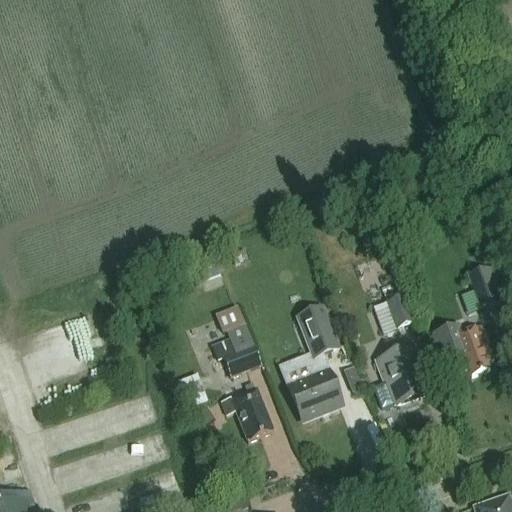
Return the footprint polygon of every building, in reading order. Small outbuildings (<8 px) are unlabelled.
[(461,104),(478,98),(475,89),(457,95),(461,104)] [(214,254),(193,262),(204,292),(225,284),(214,254)] [(481,313),(501,306),(499,300),(507,297),(497,270),(489,272),(490,273),(470,280),(481,313)] [(398,287),(382,293),(387,306),(403,301),(398,287)] [(480,314),(473,295),(460,299),(467,318),(480,314)] [(387,306),(386,307),(396,334),(414,327),(404,300),(403,301),(387,306)] [(228,343),(210,350),(215,361),(216,365),(217,366),(223,364),(230,382),(232,381),(262,369),(254,352),(237,310),(215,319),(222,338),(226,337),(228,343)] [(296,321),(314,365),(342,354),(324,310),(296,321)] [(493,364),(480,330),(462,337),(459,328),(432,338),(443,366),(452,363),(458,379),(469,375),(471,381),(489,374),(486,367),(493,364)] [(384,386),(372,390),(380,413),(395,407),(396,409),(427,397),(419,376),(422,375),(413,351),(376,365),(384,386)] [(303,426),(340,411),(327,377),(289,392),(303,426)] [(209,404),(199,379),(180,387),(191,411),(209,404)] [(256,393),(230,403),(222,406),(228,420),(235,417),(247,447),(273,437),(256,393)] [(207,411),(193,419),(201,433),(215,424),(207,411)] [(0,511),(33,511),(28,494),(0,503),(0,511)] [(511,511),(511,510),(508,499),(473,511),(472,511),(511,511)] [(241,503),(244,511),(250,510),(247,501),(241,503)]
